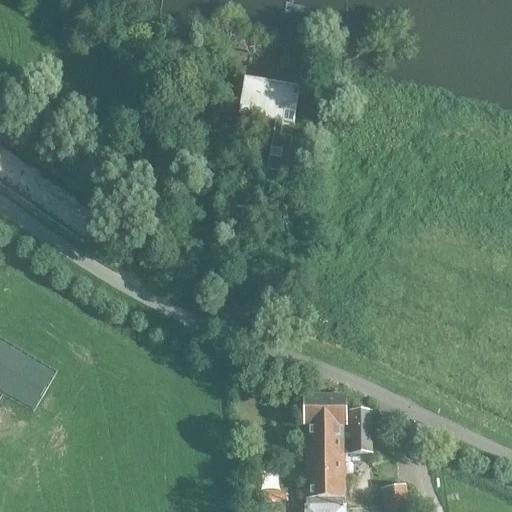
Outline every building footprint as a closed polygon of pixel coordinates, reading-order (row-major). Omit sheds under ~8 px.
[(245,83),(241,116),(277,123),(268,172),(285,175),(291,139),(280,138),(283,124),(293,126),(299,92),(245,83)] [(0,390),(32,409),(53,373),(0,342),(0,390)] [(307,428),(307,500),(346,500),(345,456),(345,426),(347,426),(346,396),(304,397),(304,428),(307,428)] [(351,426),(347,426),(345,426),(345,456),(372,456),(371,412),(351,413),(351,426)] [(409,511),(405,487),(393,489),(381,491),(383,507),(384,511),(409,511)] [(257,493),(257,502),(286,502),(286,493),(257,493)]
